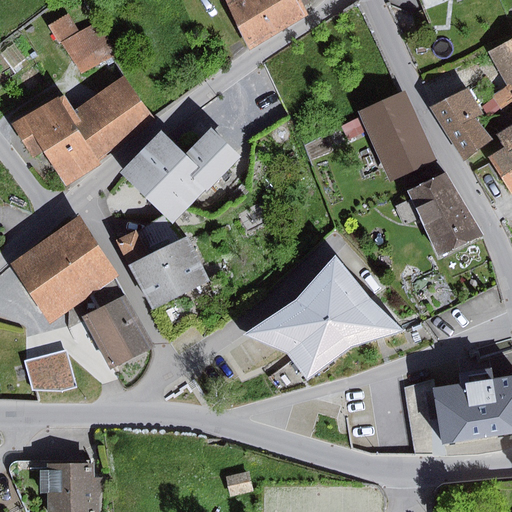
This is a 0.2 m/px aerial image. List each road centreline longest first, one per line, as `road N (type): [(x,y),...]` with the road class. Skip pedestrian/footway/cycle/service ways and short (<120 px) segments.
road 1 (residential): [(55,217),(179,112),(339,0)]
road 2 (residential): [(375,0),(511,282)]
road 3 (residential): [(511,331),(218,422)]
road 4 (residential): [(218,422),(369,467),(511,464)]
road 5 (residential): [(29,414),(218,422)]
